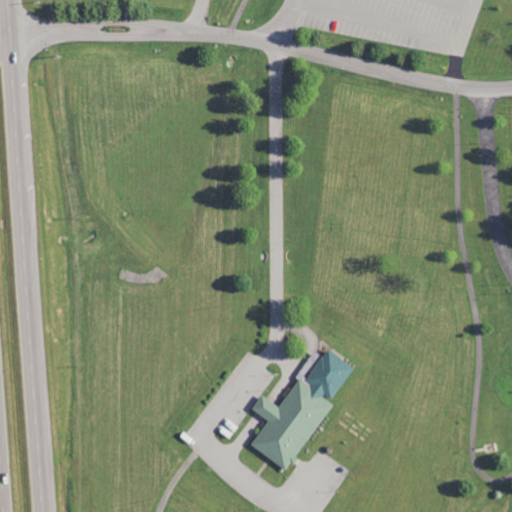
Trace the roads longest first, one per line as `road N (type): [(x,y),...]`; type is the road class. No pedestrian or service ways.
road 1 (trunk): [(41,511),(5,0)]
road 2 (residential): [(8,34),(115,19),(231,31),(471,88),(511,82)]
road 3 (residential): [(281,41),(279,336)]
road 4 (residential): [(279,336),(202,437),(288,506),(317,473)]
